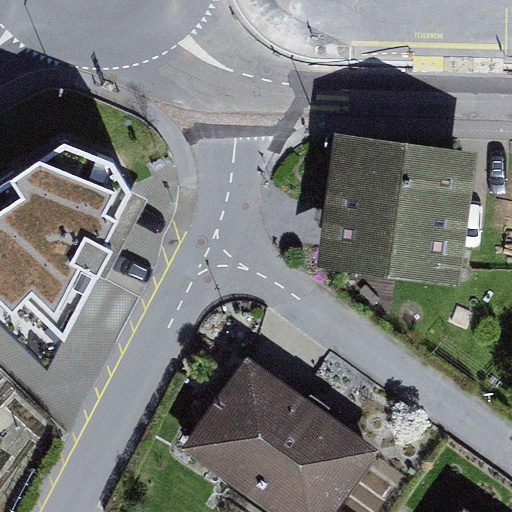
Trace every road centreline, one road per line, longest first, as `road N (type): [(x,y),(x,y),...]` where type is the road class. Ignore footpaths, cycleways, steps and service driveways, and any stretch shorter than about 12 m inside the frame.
road 1 (residential): [(208,255),(295,296),(511,451)]
road 2 (residential): [(208,255),(74,511)]
road 3 (residential): [(235,74),(282,84),(511,92)]
road 4 (residential): [(235,74),(234,163),(208,255)]
road 5 (secondary): [(34,9),(83,33),(136,23),(158,7)]
